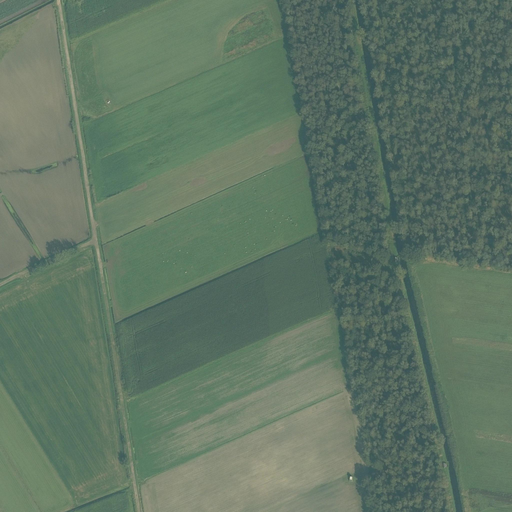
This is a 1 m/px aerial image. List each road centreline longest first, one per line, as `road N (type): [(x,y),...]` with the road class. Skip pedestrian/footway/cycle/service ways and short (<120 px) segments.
road 1 (track): [(453,511),(391,264),(348,0)]
road 2 (track): [(139,511),(58,0)]
